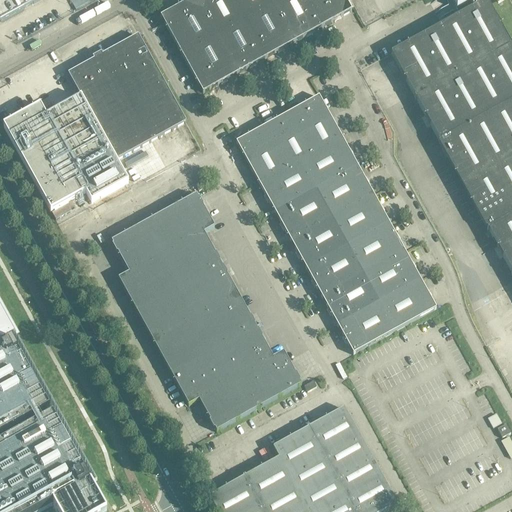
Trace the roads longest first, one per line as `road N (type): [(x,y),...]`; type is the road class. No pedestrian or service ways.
road 1 (unclassified): [(343,391),(202,462),(78,235),(222,157)]
road 2 (unclassified): [(511,406),(460,316),(344,54)]
road 3 (tertiary): [(179,499),(0,177)]
road 4 (unclassified): [(343,391),(222,157)]
road 5 (unclassified): [(209,133),(344,54)]
road 6 (unclassified): [(0,72),(134,0)]
road 7 (unclassified): [(209,133),(136,0)]
road 8 (unclassified): [(413,511),(343,391)]
